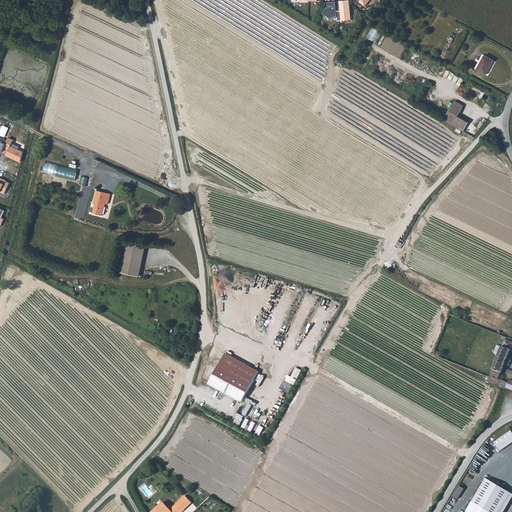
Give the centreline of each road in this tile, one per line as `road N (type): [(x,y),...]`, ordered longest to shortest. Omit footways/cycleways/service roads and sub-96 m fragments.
road 1 (unclassified): [(89,511),(168,427),(200,337),(189,197),(145,0)]
road 2 (track): [(13,252),(62,275),(201,284)]
road 3 (track): [(504,120),(420,201),(393,257)]
road 4 (unclassified): [(437,511),(478,443),(511,417)]
